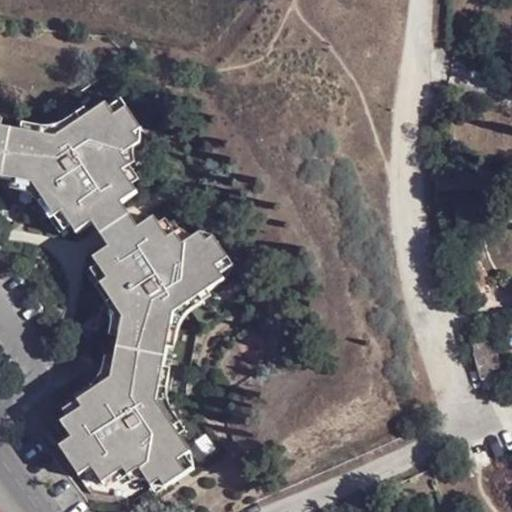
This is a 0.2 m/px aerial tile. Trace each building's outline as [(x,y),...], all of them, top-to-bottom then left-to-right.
[(115,116),(129,107),(123,100),(106,103),(115,116)] [(45,141),(43,132),(13,126),(4,177),(19,181),(29,185),(49,215),(52,220),(59,215),(74,237),(91,225),(100,237),(131,216),(122,204),(138,192),(124,171),(131,166),(124,156),(142,143),(136,135),(138,123),(129,107),(115,116),(106,103),(45,141)] [(0,175),(4,177),(13,126),(0,123),(0,175)] [(437,173),(438,189),(498,187),(498,171),(437,173)] [(49,215),(29,185),(19,181),(17,190),(39,222),(49,215)] [(511,196),(501,196),(502,207),(511,207),(511,196)] [(155,217),(140,227),(131,216),(100,237),(108,249),(92,260),(107,281),(99,287),(102,289),(122,318),(121,331),(119,349),(168,358),(174,328),(166,326),(167,319),(225,280),(217,266),(229,258),(220,245),(208,242),(202,233),(184,244),(176,232),(169,238),(155,217)] [(217,266),(225,280),(234,267),(229,258),(217,266)] [(485,288),(476,265),(459,272),(469,295),(485,288)] [(122,318),(102,289),(90,298),(111,327),(121,331),(122,318)] [(481,333),(471,337),(485,391),(494,396),(511,387),(511,367),(502,370),(497,353),(507,351),(500,327),(481,333)] [(153,387),(163,389),(168,358),(119,349),(115,367),(113,379),(83,401),(78,405),(82,410),(62,425),(72,441),(66,446),(85,474),(89,471),(101,488),(122,474),(127,481),(139,474),(151,492),(160,485),(172,487),(188,477),(180,464),(192,457),(152,394),(153,387)] [(113,379),(115,367),(104,369),(75,389),(83,401),(113,379)] [(85,474),(66,446),(60,450),(79,478),(85,474)] [(180,464),(188,477),(197,470),(192,457),(180,464)]
